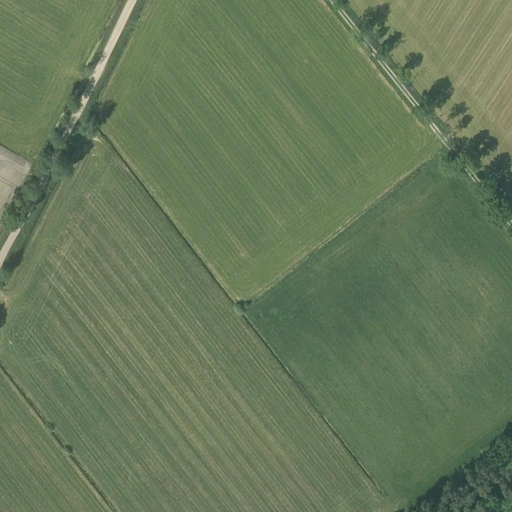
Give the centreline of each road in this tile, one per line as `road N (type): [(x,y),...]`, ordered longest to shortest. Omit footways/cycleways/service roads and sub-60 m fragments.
road 1 (track): [(0,259),(129,0)]
road 2 (track): [(333,0),(511,225)]
